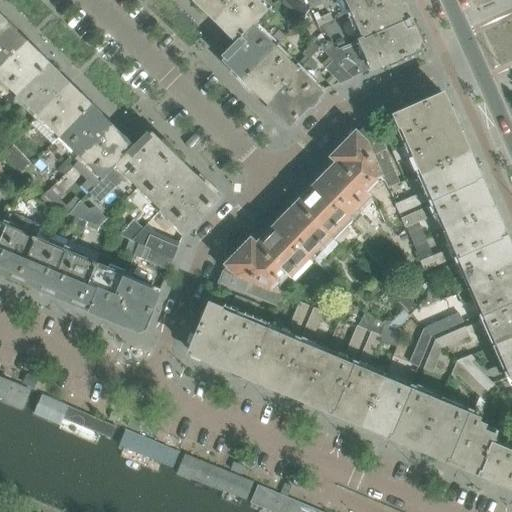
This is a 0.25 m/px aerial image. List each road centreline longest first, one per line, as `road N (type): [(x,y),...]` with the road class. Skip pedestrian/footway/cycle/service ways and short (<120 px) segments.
road 1 (residential): [(438,511),(149,389)]
road 2 (residential): [(272,177),(90,0)]
road 3 (residential): [(272,177),(212,238),(149,389)]
road 4 (residential): [(471,54),(340,113),(272,177)]
road 5 (residential): [(149,389),(0,327)]
